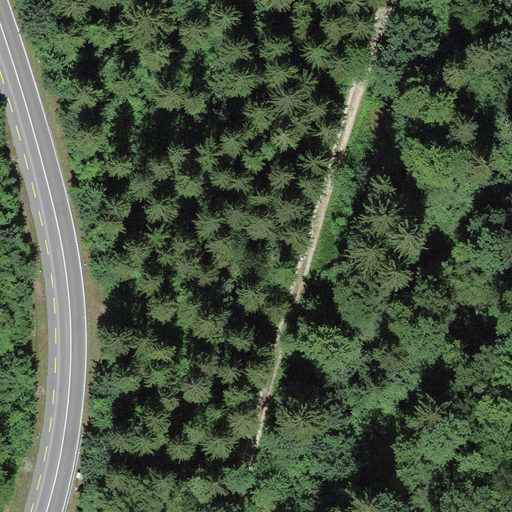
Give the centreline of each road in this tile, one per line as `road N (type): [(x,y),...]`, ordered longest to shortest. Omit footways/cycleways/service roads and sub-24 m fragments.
road 1 (track): [(385,0),(223,511)]
road 2 (secondary): [(44,511),(61,455),(70,352),(60,246),(0,36)]
